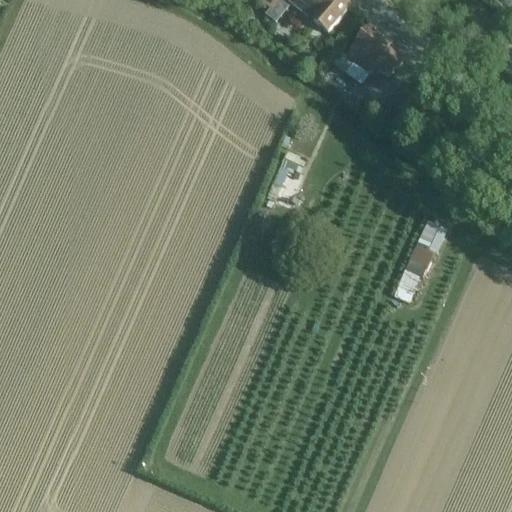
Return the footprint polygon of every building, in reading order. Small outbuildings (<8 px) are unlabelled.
[(236,0),(244,6),(248,0),(253,0),(255,1),(270,13),(270,14),(281,0),(283,0),(289,4),(292,6),(316,26),(329,37),(351,10),(351,9),(339,0),(236,0)] [(341,53),(331,66),(345,76),(347,73),(353,66),(369,78),(374,72),(388,83),(404,62),(390,51),(392,48),(393,47),(370,29),(370,31),(348,58),(341,53)] [(386,104),(411,124),(424,109),(399,88),(386,104)] [(355,92),(348,101),(357,108),(364,99),(355,92)] [(376,114),(383,120),(383,121),(401,136),(411,124),(386,104),(385,104),(389,107),(387,110),(382,106),(376,114)] [(292,139),(286,137),(281,148),(287,151),(292,139)] [(288,155),(280,171),(293,177),(294,174),(301,177),(306,166),(298,163),(300,160),(288,155)] [(427,224),(398,290),(413,297),(416,291),(421,280),(423,281),(434,258),(435,256),(437,256),(447,233),(427,224)]
